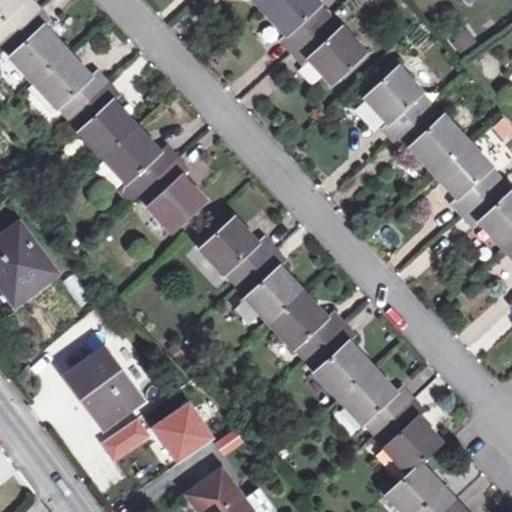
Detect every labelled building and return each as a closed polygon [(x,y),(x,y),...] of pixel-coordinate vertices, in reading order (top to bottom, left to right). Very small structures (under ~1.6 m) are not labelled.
[(0,0),(0,36),(2,39),(38,5),(33,0),(0,0)] [(323,2),(320,0),(268,0),(264,5),(288,31),(283,38),(293,48),(328,15),(319,5),(323,2)] [(48,16),(38,5),(2,39),(13,50),(9,54),(33,80),(68,47),(43,21),(48,16)] [(338,26),(328,15),(293,48),(305,61),(311,56),(333,79),(365,48),(342,23),(338,26)] [(68,47),(33,80),(58,105),(61,102),(71,113),(107,79),(97,69),(92,73),(68,47)] [(394,137),(431,103),(420,92),(423,89),(400,65),(366,97),(389,122),(384,127),(394,137)] [(107,79),(71,113),(82,124),(78,127),(103,154),(137,122),(114,96),(119,92),(107,79)] [(442,115),(431,103),(394,137),(407,151),(412,147),(434,170),(468,138),(444,112),(442,115)] [(142,189),(178,155),(166,142),(161,147),(137,122),(103,154),(128,181),(132,178),(142,189)] [(468,138),(434,170),(458,195),(453,200),(462,210),(499,177),(489,166),(492,163),(468,138)] [(188,167),(178,155),(142,189),(152,199),(149,203),(172,228),(206,195),(183,171),(188,167)] [(503,243),(511,234),(511,187),(510,190),(499,177),(462,210),(474,223),(480,218),(503,243)] [(242,279),(278,246),(268,235),(263,239),(239,214),(205,246),(229,272),(232,269),(242,279)] [(0,267),(1,267),(23,296),(54,274),(19,226),(0,239),(0,267)] [(511,234),(503,243),(511,252),(511,234)] [(278,246),(242,279),(253,291),(250,295),(273,319),(307,288),(285,263),(289,259),(278,246)] [(0,280),(15,302),(23,296),(1,267),(0,267),(0,280)] [(310,352),(345,319),(334,307),(329,312),(307,288),(273,319),(297,343),(299,341),(310,352)] [(234,307),(247,321),(257,312),(243,298),(234,307)] [(356,330),(345,319),(310,352),(320,362),(317,366),(342,393),(375,362),(350,336),(356,330)] [(105,354),(73,378),(106,423),(139,399),(105,354)] [(375,362),(342,393),(365,418),(368,415),(379,427),(415,394),(404,382),(398,387),(375,362)] [(411,468),(420,459),(444,437),(419,411),(425,405),(415,394),(379,427),(388,437),(385,440),(411,468)] [(188,405),(159,430),(184,460),(213,435),(188,405)] [(132,420),(102,441),(112,456),(143,435),(132,420)] [(214,441),(224,455),(244,441),(234,427),(214,441)] [(420,459),(411,468),(389,489),(409,511),(441,511),(456,499),(420,459)] [(256,511),(225,469),(191,493),(205,511),(256,511)] [(468,511),(456,499),(441,511),(468,511)]
